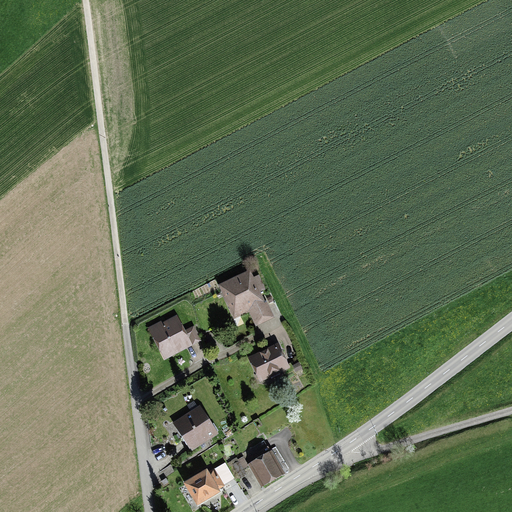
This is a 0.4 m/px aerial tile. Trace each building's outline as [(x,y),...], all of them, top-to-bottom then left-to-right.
[(218,286),(234,319),(249,312),(256,327),(275,319),(266,301),(264,302),(260,292),(265,290),(259,275),(253,278),(250,271),(218,286)] [(148,329),(164,361),(202,342),(194,326),(185,331),(177,316),(162,323),(161,322),(148,329)] [(290,369),(278,344),(248,358),(260,383),(271,378),(271,380),(281,375),(280,373),(290,369)] [(292,366),(296,372),(302,369),(298,363),(292,366)] [(200,407),(173,424),(191,453),(218,435),(200,407)] [(223,431),(227,437),(233,433),(229,427),(223,431)] [(264,441),(242,454),(243,457),(249,466),(262,488),(264,487),(291,471),(276,446),(269,450),(264,441)] [(236,458),(228,462),(231,467),(233,465),(241,478),(247,475),(244,469),(249,466),(243,457),(238,460),(236,458)] [(219,490),(225,487),(224,486),(235,479),(225,463),(214,470),(214,469),(208,473),(207,471),(183,485),(197,508),(221,494),(219,490)]
